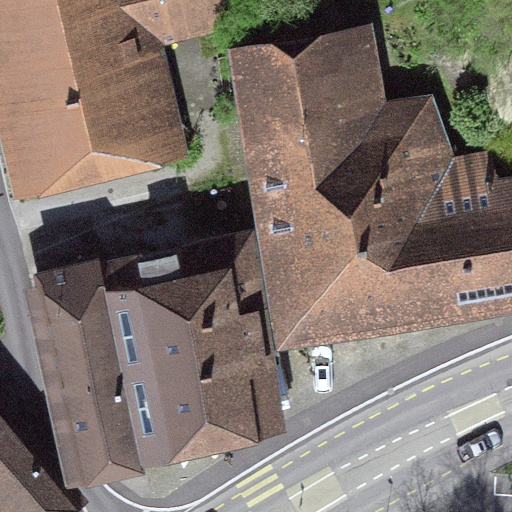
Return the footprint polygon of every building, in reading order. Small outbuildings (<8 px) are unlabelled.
[(0,0),(0,14),(36,163),(155,135),(122,0),(0,0)] [(158,0),(163,21),(186,16),(189,31),(227,23),(225,0),(158,0)] [(346,39),(247,54),(259,130),(256,131),(287,328),(511,292),(511,206),(508,178),(493,181),(491,172),(475,159),(449,163),(443,127),(426,130),(422,106),(358,116),(346,39)] [(102,281),(96,253),(74,258),(77,271),(44,279),(83,453),(138,441),(102,281)] [(102,281),(138,441),(225,422),(266,413),(231,253),(102,281)] [(0,508),(3,511),(44,511),(69,492),(0,407),(0,508)]
